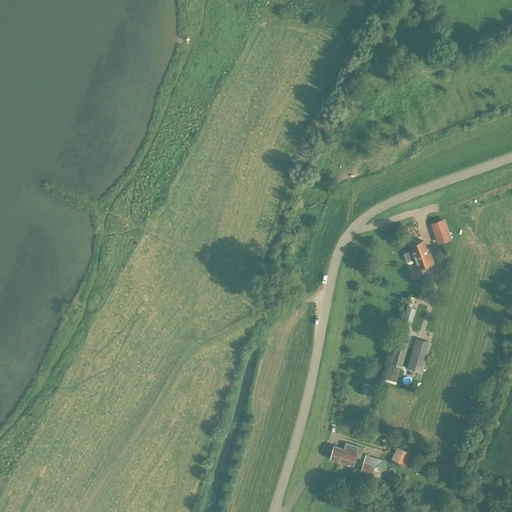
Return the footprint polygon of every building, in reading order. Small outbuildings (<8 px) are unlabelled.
[(438,243),(453,238),(445,217),(431,222),(438,243)] [(413,251),(405,253),(407,260),(413,258),(417,269),(433,263),(428,248),(426,249),(423,240),(410,244),(413,251)] [(399,331),(406,333),(408,334),(410,327),(416,308),(407,306),(399,331)] [(407,348),(410,336),(399,333),(395,345),(407,348)] [(415,338),(407,368),(411,369),(409,374),(419,377),(419,378),(422,378),(423,373),(422,372),(431,342),(415,338)] [(362,381),(361,393),(373,395),(375,383),(362,381)] [(333,446),(330,458),(352,465),(356,453),(358,446),(346,442),(343,449),(333,446)] [(396,446),(391,459),(407,467),(413,454),(396,446)] [(365,454),(360,473),(379,478),(382,468),(380,467),(383,460),(365,454)]
